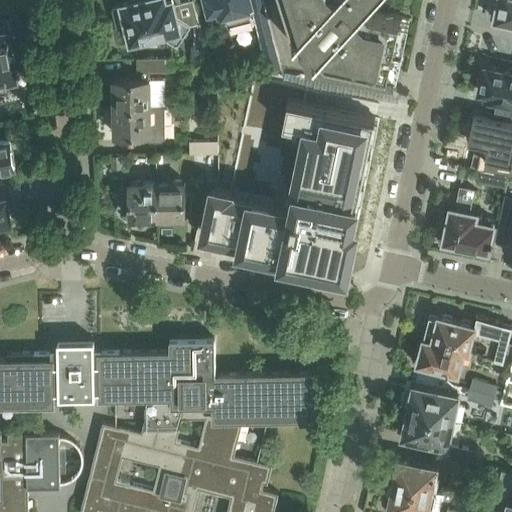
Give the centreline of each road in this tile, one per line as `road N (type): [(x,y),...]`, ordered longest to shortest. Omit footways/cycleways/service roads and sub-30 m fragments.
road 1 (residential): [(68,250),(379,308)]
road 2 (residential): [(62,0),(68,250)]
road 3 (residential): [(340,511),(379,308)]
road 4 (residential): [(274,0),(291,62),(429,89)]
road 5 (residential): [(391,269),(429,89)]
road 6 (residential): [(391,269),(511,292)]
